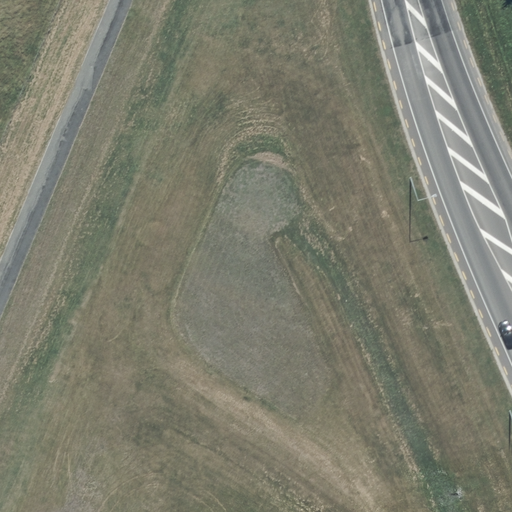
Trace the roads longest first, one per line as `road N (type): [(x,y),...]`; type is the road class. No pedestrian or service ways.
road 1 (secondary): [(511,336),(420,106),(393,0)]
road 2 (secondary): [(430,0),(511,205)]
